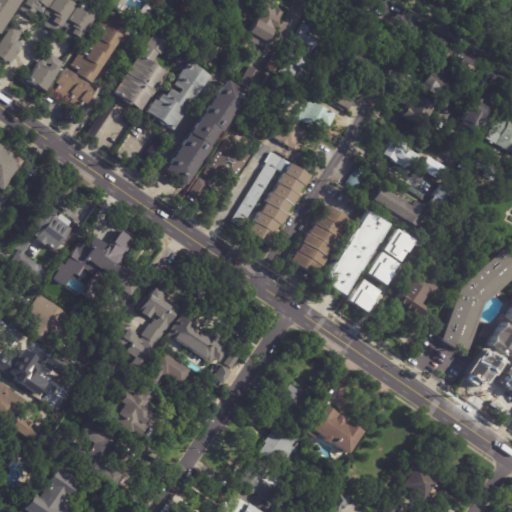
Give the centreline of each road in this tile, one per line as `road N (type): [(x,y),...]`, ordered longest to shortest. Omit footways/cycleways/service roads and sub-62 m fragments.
road 1 (tertiary): [(511,457),(0,108)]
road 2 (residential): [(258,284),(418,28)]
road 3 (residential): [(149,511),(284,302)]
road 4 (residential): [(511,79),(367,0)]
